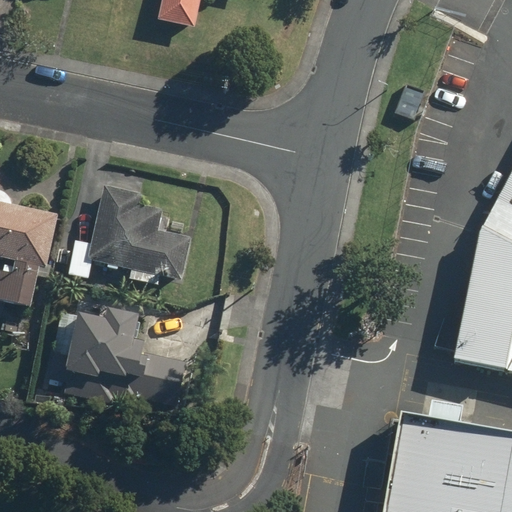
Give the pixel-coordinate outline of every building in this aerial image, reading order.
[(160,0),(155,26),(193,35),(201,0),(160,0)] [(511,169),(480,229),(453,362),(511,372),(511,169)] [(141,197),(100,190),(87,267),(130,274),(128,287),(159,292),(160,284),(180,287),(188,243),(157,238),(161,217),(138,213),(141,197)] [(0,263),(14,266),(12,277),(0,275),(0,308),(28,313),(34,278),(44,280),(55,218),(0,208),(0,263)] [(107,327),(72,321),(66,358),(48,355),(43,385),(66,389),(64,399),(137,411),(138,405),(178,411),(186,364),(155,359),(153,370),(139,367),(142,349),(136,348),(141,322),(108,317),(107,327)] [(511,511),(511,430),(400,411),(383,511),(511,511)]
